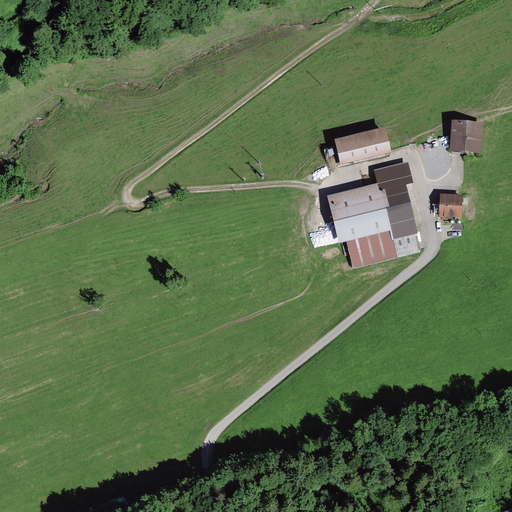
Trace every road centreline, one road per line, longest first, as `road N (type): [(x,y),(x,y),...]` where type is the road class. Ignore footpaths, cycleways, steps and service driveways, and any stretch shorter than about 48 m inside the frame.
road 1 (track): [(511,407),(204,482),(118,511)]
road 2 (track): [(425,188),(433,247),(216,428),(205,443),(204,482)]
